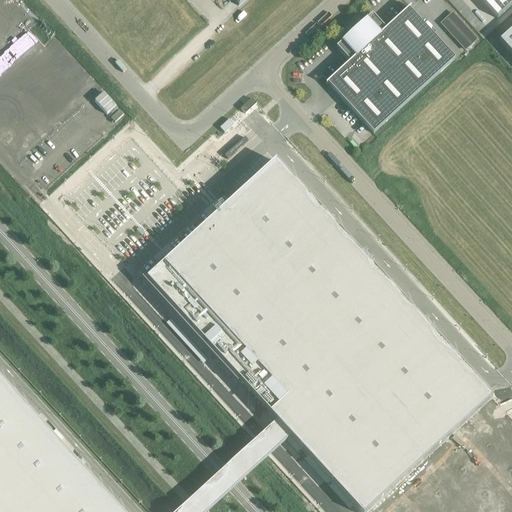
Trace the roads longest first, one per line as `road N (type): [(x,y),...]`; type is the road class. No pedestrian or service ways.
road 1 (unknown): [(385,0),(309,73),(317,101),(148,252),(139,274),(144,295),(180,342),(343,511)]
road 2 (tertiary): [(258,511),(0,230)]
road 3 (unclassified): [(511,341),(264,74)]
road 4 (unclassified): [(264,74),(182,143),(51,0)]
road 5 (unknown): [(378,511),(487,413),(511,370)]
road 6 (unknown): [(139,95),(216,22),(200,0)]
